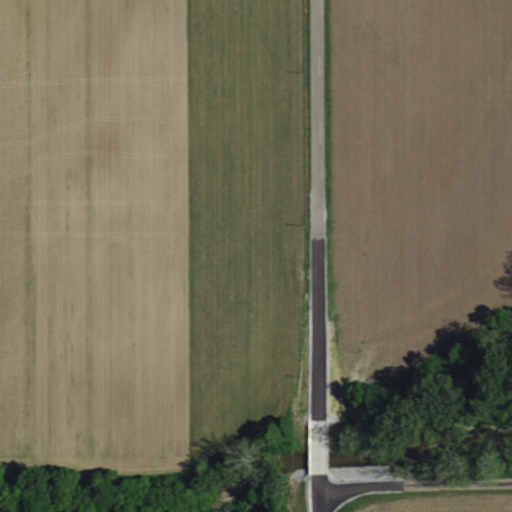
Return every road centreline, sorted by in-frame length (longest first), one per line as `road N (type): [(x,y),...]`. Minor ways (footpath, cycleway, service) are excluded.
road 1 (residential): [(315,0),(320,407)]
road 2 (residential): [(320,500),(373,484),(511,480)]
